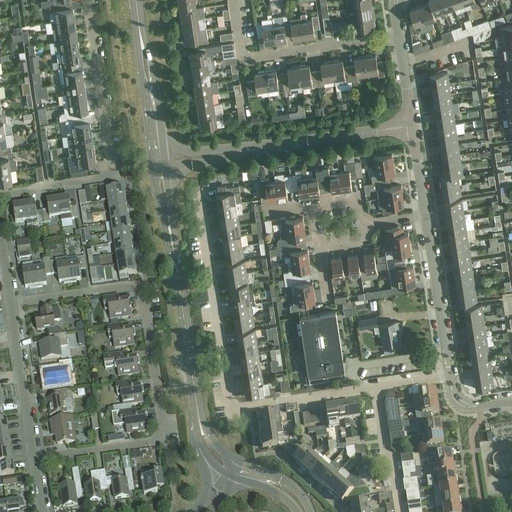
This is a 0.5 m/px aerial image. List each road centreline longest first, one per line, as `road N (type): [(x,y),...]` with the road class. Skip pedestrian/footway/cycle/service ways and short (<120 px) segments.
road 1 (residential): [(33,459),(151,442),(160,433),(142,299),(131,288),(10,305)]
road 2 (residential): [(375,387),(237,406),(230,399),(198,185)]
road 3 (tertiary): [(229,458),(217,453),(201,419),(158,163)]
road 4 (residential): [(0,193),(108,171),(88,0)]
road 5 (residential): [(158,163),(412,127)]
road 6 (tertiary): [(158,163),(138,0)]
road 7 (residential): [(448,377),(426,217)]
road 8 (residential): [(33,459),(10,305)]
road 9 (residential): [(325,48),(243,59),(234,0)]
road 10 (residential): [(401,511),(375,387)]
